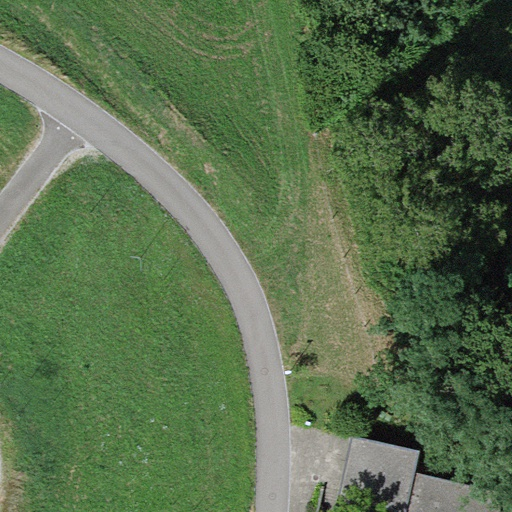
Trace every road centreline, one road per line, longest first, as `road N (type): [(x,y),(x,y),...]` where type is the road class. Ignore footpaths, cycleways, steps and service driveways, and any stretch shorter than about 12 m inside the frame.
road 1 (track): [(0,69),(87,119),(154,172),(217,248),(247,310)]
road 2 (residential): [(261,511),(267,410),(247,310)]
